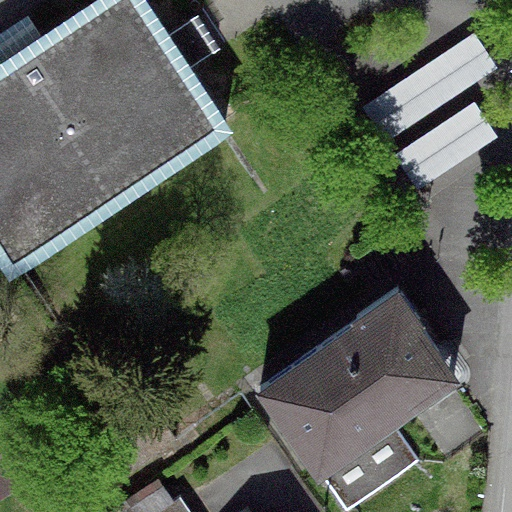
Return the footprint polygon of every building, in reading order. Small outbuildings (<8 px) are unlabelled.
[(183,69),(210,51),(187,17),(160,36),(136,0),(95,0),(54,28),(0,63),(0,254),(7,265),(219,124),(183,69)] [(358,108),(380,142),(492,68),(469,34),(358,108)] [(390,156),(413,190),(492,137),(470,103),(390,156)] [(413,460),(386,421),(450,376),(412,322),(415,320),(393,289),(352,318),(354,320),(256,388),(342,510),(413,460)] [(119,477),(171,440),(139,395),(87,431),(119,477)] [(185,511),(175,496),(152,511),(185,511)]
